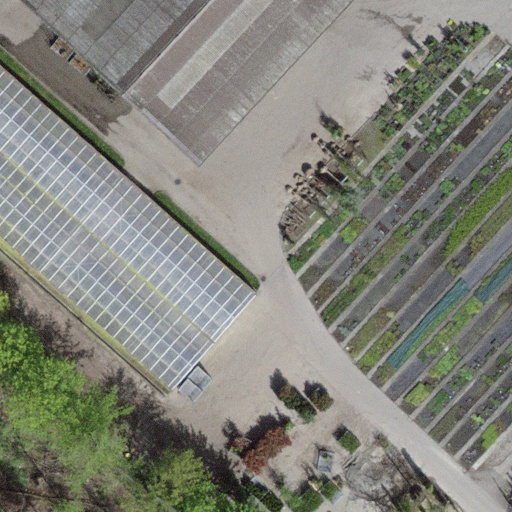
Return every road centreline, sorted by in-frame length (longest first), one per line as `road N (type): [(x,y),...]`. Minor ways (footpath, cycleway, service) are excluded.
road 1 (track): [(0,26),(226,218),(336,378),(478,511)]
road 2 (track): [(226,218),(434,0)]
